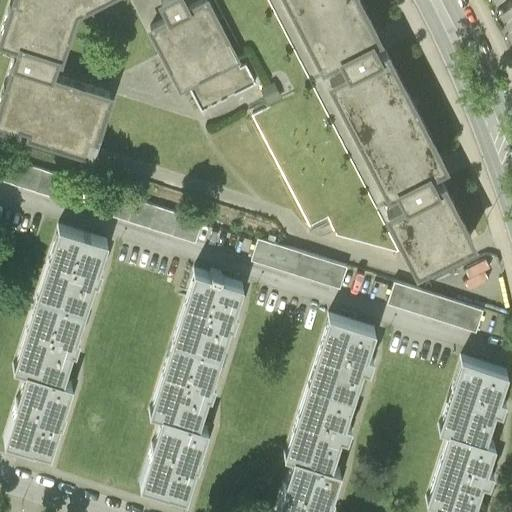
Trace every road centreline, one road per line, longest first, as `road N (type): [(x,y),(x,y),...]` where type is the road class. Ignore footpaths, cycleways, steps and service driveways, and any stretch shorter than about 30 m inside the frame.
road 1 (residential): [(0,188),(505,353)]
road 2 (secondary): [(421,0),(473,110),(511,223)]
road 3 (secondary): [(511,130),(447,0)]
